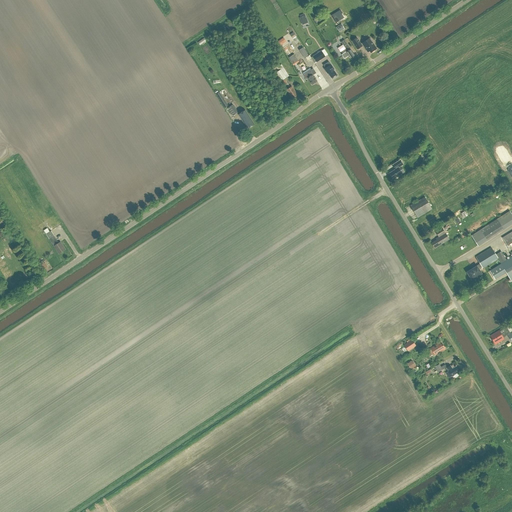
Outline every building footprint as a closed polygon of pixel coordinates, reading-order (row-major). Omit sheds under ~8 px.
[(339,32),(344,29),(340,22),(339,23),(339,25),(336,27),(339,32)] [(361,44),(357,38),(352,41),(357,50),(364,45),(368,52),(370,51),(371,53),(376,49),(373,43),(374,43),(371,39),(370,39),(361,44)] [(343,45),(338,48),(340,52),(341,51),(343,54),(342,55),(344,59),(349,56),(351,59),(355,56),(353,53),(350,49),(347,45),(348,45),(344,40),(341,42),(343,45)] [(308,56),(303,47),(300,49),(306,58),(308,56)] [(313,56),(317,62),(325,56),(321,50),(313,56)] [(288,56),(292,65),(298,62),(294,53),(288,56)] [(331,64),(329,61),(323,65),(325,68),(324,69),(328,74),(328,73),(331,78),(336,74),(334,70),(331,64)] [(284,78),(288,75),(283,68),(274,74),(277,77),(283,86),(288,83),(284,78)] [(303,75),(306,79),(308,78),(312,85),(317,81),(313,75),(316,73),(313,68),(303,75)] [(292,99),(297,95),(291,86),(286,90),(290,95),(292,99)] [(216,94),(225,107),(228,105),(220,92),(216,94)] [(238,112),(233,104),(227,107),(233,116),(238,112)] [(247,128),(254,124),(246,111),(239,115),(247,128)] [(395,178),(402,174),(398,168),(403,165),(400,160),(393,165),(395,169),(390,173),(393,178),(394,177),(395,178)] [(418,218),(432,209),(425,197),(410,206),(418,218)] [(436,247),(449,240),(442,227),(436,231),(439,236),(436,239),(437,240),(432,243),(434,247),(435,246),(436,247)] [(491,238),(484,227),(471,236),(478,246),(491,238)] [(511,231),(502,238),(510,251),(511,249),(511,231)] [(54,235),(53,236),(49,239),(59,254),(66,250),(61,242),(58,243),(57,241),(54,235)] [(480,264),(482,267),(482,268),(498,259),(501,264),(490,271),(495,279),(506,272),(511,281),(511,280),(511,256),(506,260),(501,251),(496,255),(491,248),(476,257),(480,264)] [(46,274),(47,273),(44,269),(48,267),(43,260),(39,263),(46,274)] [(479,269),(482,267),(480,264),(476,266),(477,266),(467,272),(472,280),(481,274),(479,269)] [(496,343),(504,339),(503,337),(507,334),(510,333),(510,332),(506,326),(499,331),(490,336),(493,341),(495,340),(496,343)] [(408,351),(416,345),(412,339),(404,344),(408,351)] [(441,344),(440,343),(430,348),(430,349),(431,349),(435,355),(444,350),(443,348),(444,347),(442,343),(441,344)] [(410,369),(416,365),(412,360),(407,363),(410,369)] [(452,368),(450,365),(446,367),(448,371),(452,376),(459,372),(456,366),(452,368)]
